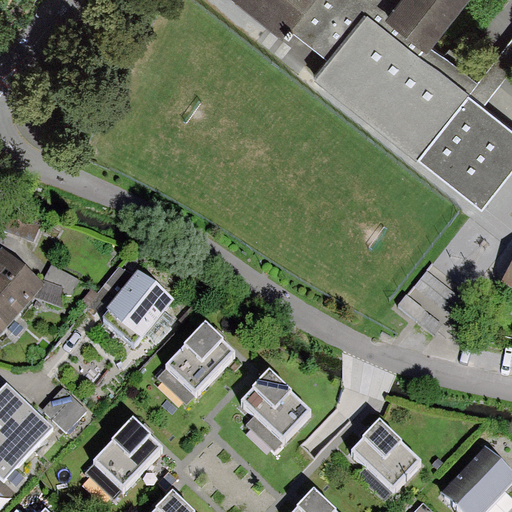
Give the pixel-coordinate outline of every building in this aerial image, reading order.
[(252,0),(327,56),(314,74),(486,204),(511,169),(511,125),(418,54),(458,0),(252,0)] [(0,345),(27,319),(59,322),(77,294),(44,273),(30,291),(0,267),(0,345)] [(172,314),(137,282),(103,321),(138,352),(172,314)] [(233,367),(201,337),(162,379),(193,409),(233,367)] [(308,421),(266,383),(240,413),(281,450),(308,421)] [(65,432),(90,420),(78,393),(53,405),(65,432)] [(4,394),(0,398),(0,480),(3,483),(48,434),(4,394)] [(162,459),(131,431),(89,478),(120,505),(162,459)] [(419,471),(376,434),(350,464),(392,501),(419,471)] [(511,469),(490,450),(447,495),(464,511),(489,511),(511,488),(511,469)] [(318,511),(309,503),(299,511),(318,511)]
